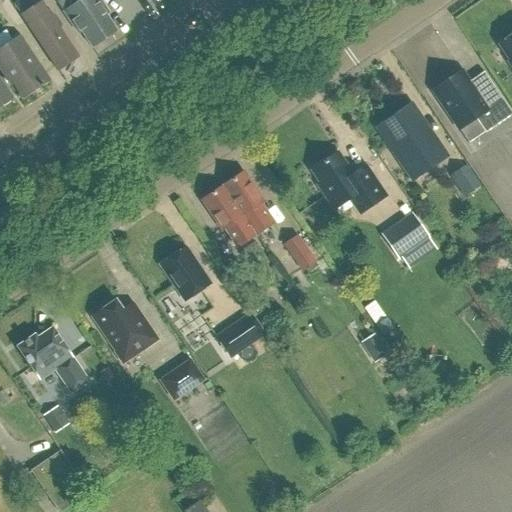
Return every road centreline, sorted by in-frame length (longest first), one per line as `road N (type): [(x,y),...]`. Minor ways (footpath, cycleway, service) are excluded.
road 1 (residential): [(0,291),(428,0)]
road 2 (secondary): [(85,122),(255,0)]
